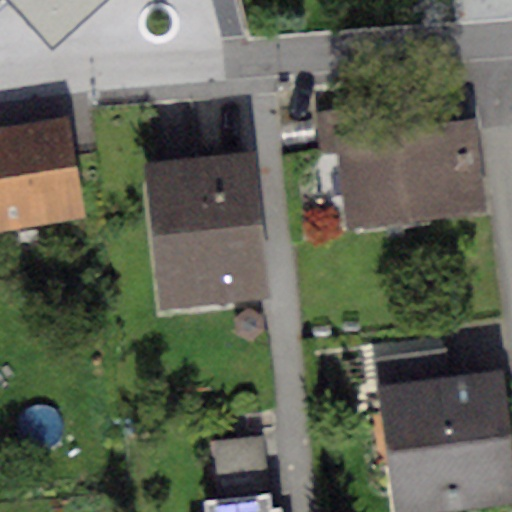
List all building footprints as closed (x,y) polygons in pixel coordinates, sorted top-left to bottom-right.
[(8,0),(53,50),(106,0),(8,0)] [(236,0),(208,0),(214,39),(241,36),(236,0)] [(334,138),(395,130),(393,102),(316,109),(319,139),(334,138)] [(395,130),(334,138),(346,228),(482,210),(471,120),(395,130)] [(68,127),(0,138),(0,236),(85,222),(68,127)] [(253,156),(144,168),(160,312),(269,299),(253,156)] [(245,309),(233,317),(234,337),(250,344),(266,333),(264,316),(245,309)] [(376,391),(453,381),(447,339),(371,349),(376,391)] [(453,381),(376,391),(392,511),(459,511),(511,505),(511,446),(503,375),(453,381)] [(216,441),(220,499),(266,495),(262,437),(216,441)] [(220,499),(203,501),(204,511),(282,511),(282,507),(272,508),(271,495),(266,495),(220,499)]
